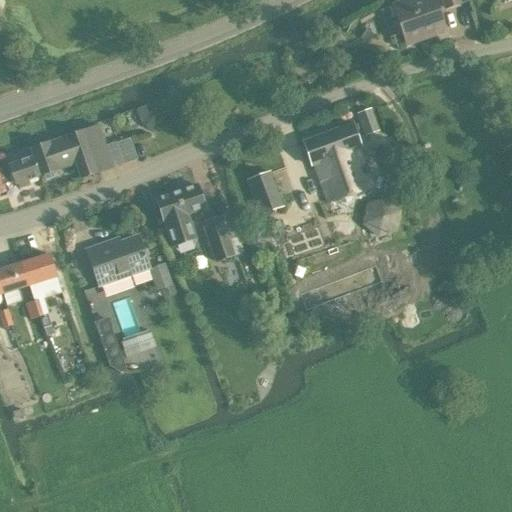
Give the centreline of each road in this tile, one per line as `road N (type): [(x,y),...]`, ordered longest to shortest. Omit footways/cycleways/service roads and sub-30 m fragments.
road 1 (residential): [(0,226),(359,86),(511,43)]
road 2 (tertiary): [(0,111),(286,0)]
